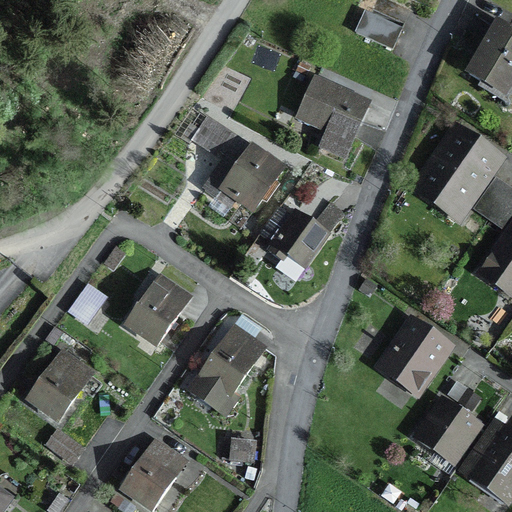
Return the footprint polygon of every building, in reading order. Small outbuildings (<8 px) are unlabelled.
[(104,0),(100,7),(116,17),(126,0),(130,0),(153,14),(160,4),(153,0),(104,0)] [(374,42),(383,22),(365,13),(356,33),(374,42)] [(402,30),(383,22),(374,42),(392,50),(402,30)] [(511,35),(498,27),(470,75),(505,95),(511,84),(511,35)] [(321,150),(344,160),(367,108),(314,85),(299,118),(329,132),(321,150)] [(216,158),(219,153),(240,167),(251,151),(206,120),(192,142),(216,158)] [(482,154),(454,134),(417,186),(461,217),(494,171),(478,160),(482,154)] [(282,174),(251,151),(240,167),(232,178),(221,169),(205,192),(217,201),(223,192),(253,214),(282,174)] [(480,202),(496,213),(511,189),(496,178),(480,202)] [(496,213),(511,223),(511,189),(496,213)] [(314,224),(298,212),(270,250),(284,261),(279,267),(295,279),(304,267),(328,235),(314,224)] [(511,229),(481,272),(511,293),(511,229)] [(116,246),(104,263),(114,270),(126,253),(116,246)] [(157,347),(190,299),(159,279),(127,326),(157,347)] [(109,297),(89,283),(69,311),(89,325),(109,297)] [(412,324),(381,368),(418,393),(448,350),(412,324)] [(237,401),(232,397),(253,365),(264,350),(234,329),(190,393),(225,418),(237,401)] [(58,422),(92,376),(62,354),(28,401),(58,422)] [(417,440),(453,465),(479,426),(444,402),(417,440)] [(57,432),(47,445),(73,464),(83,451),(57,432)] [(511,438),(503,432),(472,476),(508,501),(511,495),(511,438)] [(152,511),(185,464),(155,443),(122,490),(152,511)] [(254,446),(232,443),(230,461),(253,463),(254,446)]
